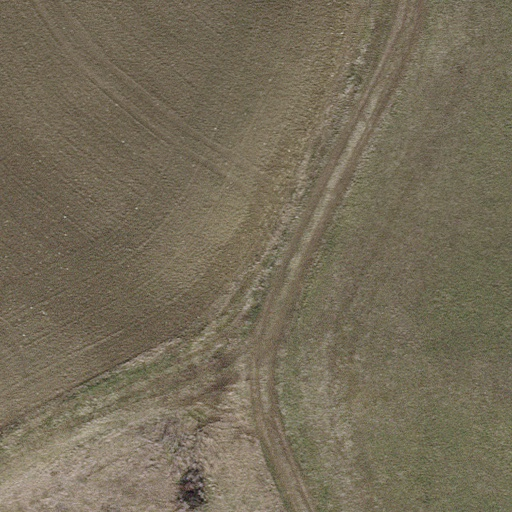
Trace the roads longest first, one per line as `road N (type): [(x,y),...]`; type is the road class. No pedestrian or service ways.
road 1 (track): [(320,511),(280,380),(290,233),(363,0)]
road 2 (track): [(0,473),(280,380)]
